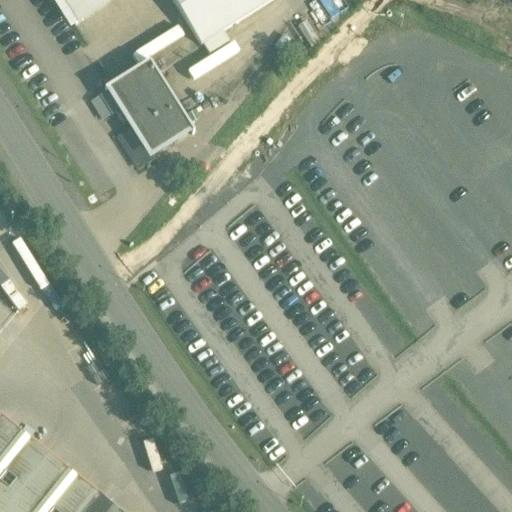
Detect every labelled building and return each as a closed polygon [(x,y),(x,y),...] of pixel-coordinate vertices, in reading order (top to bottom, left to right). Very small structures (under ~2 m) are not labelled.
[(120,0),(65,0),(62,3),(61,1),(59,3),(75,28),(120,0)] [(169,0),(201,48),(277,0),(169,0)] [(156,75),(149,64),(104,92),(105,94),(111,91),(124,112),(118,116),(123,124),(129,120),(151,155),(176,139),(177,140),(190,132),(192,136),(194,135),(183,117),(156,75)] [(0,511),(82,511),(93,499),(0,425),(0,511)] [(109,511),(93,499),(82,511),(109,511)]
